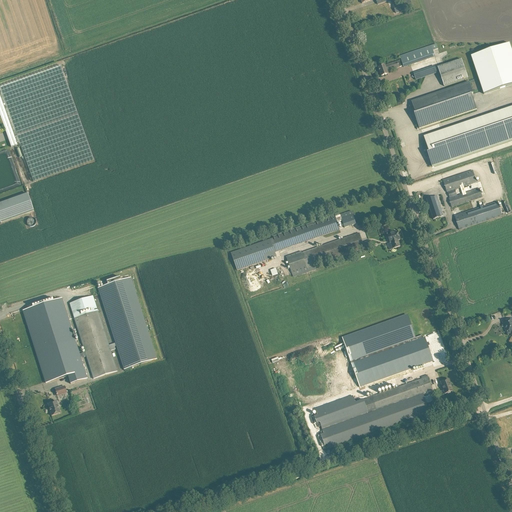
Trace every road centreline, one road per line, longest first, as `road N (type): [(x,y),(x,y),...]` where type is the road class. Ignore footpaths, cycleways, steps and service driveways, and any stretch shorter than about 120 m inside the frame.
road 1 (unclassified): [(511,489),(338,0)]
road 2 (track): [(483,407),(176,511)]
road 3 (unclassified): [(59,511),(0,341)]
